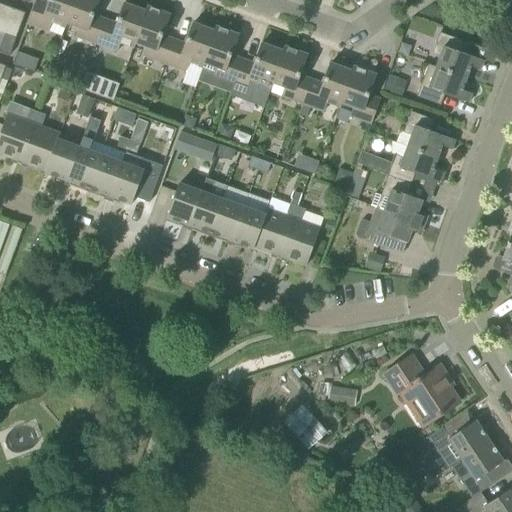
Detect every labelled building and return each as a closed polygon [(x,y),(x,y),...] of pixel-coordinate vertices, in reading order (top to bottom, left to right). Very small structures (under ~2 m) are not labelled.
[(0,0),(0,32),(5,34),(16,38),(25,13),(0,4),(0,0)] [(49,0),(48,4),(37,0),(36,0),(28,24),(48,32),(53,19),(66,23),(66,21),(73,0),(49,0)] [(73,0),(66,21),(79,25),(75,37),(96,44),(105,20),(94,16),(99,0),(73,0)] [(116,24),(105,20),(96,44),(117,51),(120,43),(133,48),(135,43),(146,11),(124,3),(116,24)] [(165,64),(174,39),(163,35),(170,15),(148,7),(146,11),(135,43),(147,48),(144,57),(165,64)] [(185,43),(174,39),(165,64),(186,71),(189,63),(202,68),(204,63),(203,63),(204,61),(214,31),(192,24),(185,43)] [(212,77),(234,84),(243,59),(231,55),(238,35),(216,27),(214,31),(204,61),(217,65),(212,77)] [(436,67),(466,78),(470,67),(480,71),(484,61),(474,57),(478,47),(440,33),(432,54),(440,56),(436,67)] [(16,38),(5,34),(0,46),(0,52),(9,56),(16,38)] [(397,51),(407,55),(410,45),(401,42),(397,51)] [(254,63),(243,59),(234,84),(255,91),(258,83),(270,88),(272,83),(283,51),(261,44),(254,63)] [(283,51),(272,83),(284,88),(281,97),(302,104),(311,79),(300,75),(307,55),(285,47),(283,51)] [(13,63),(33,70),(38,59),(18,52),(13,63)] [(323,83),(311,79),(302,104),(324,112),(327,103),(339,108),(340,103),(352,71),(330,64),(323,83)] [(369,96),(376,75),(353,67),(352,71),(340,103),(353,108),(350,116),(371,124),(380,99),(369,96)] [(462,90),(466,78),(436,67),(432,79),(424,76),(417,97),(440,105),(444,95),(468,103),(472,94),(462,90)] [(86,74),(80,88),(114,101),(119,86),(86,74)] [(392,96),(398,79),(389,76),(383,93),(392,96)] [(91,116),(92,97),(77,96),(76,115),(91,116)] [(19,164),(38,113),(30,110),(26,122),(7,115),(0,133),(0,154),(12,159),(11,162),(19,164)] [(434,121),(427,118),(412,112),(404,132),(398,135),(395,142),(406,146),(438,157),(441,146),(451,150),(455,140),(431,131),(434,121)] [(46,171),(57,139),(60,134),(41,127),(46,115),(38,113),(19,164),(26,167),(27,164),(46,171)] [(100,121),(90,117),(79,147),(65,184),(75,188),(87,191),(100,155),(89,151),(100,121)] [(117,147),(126,150),(130,140),(120,137),(117,147)] [(79,147),(57,139),(46,171),(45,173),(57,178),(56,181),(65,184),(79,147)] [(140,144),(130,140),(126,150),(136,154),(140,144)] [(200,159),(210,163),(216,146),(206,142),(200,159)] [(433,169),(438,157),(406,146),(402,157),(396,155),(389,175),(412,184),(416,186),(420,176),(439,183),(443,173),(433,169)] [(386,172),(390,159),(360,152),(357,164),(386,172)] [(122,163),(100,155),(87,191),(99,196),(108,200),(122,163)] [(257,170),(261,160),(251,157),(247,167),(257,170)] [(271,164),(261,160),(257,170),(267,174),(271,164)] [(122,163),(108,200),(118,203),(119,200),(131,205),(144,171),(122,163)] [(363,183),(367,172),(355,168),(351,179),(363,183)] [(407,195),(412,184),(389,175),(381,196),(375,193),(371,206),(375,208),(375,207),(424,225),(427,216),(417,213),(422,200),(407,195)] [(201,192),(187,229),(197,232),(197,231),(210,235),(222,200),(210,195),(215,182),(206,179),(201,192)] [(187,229),(201,192),(179,184),(167,218),(179,222),(178,226),(187,229)] [(222,200),(210,235),(221,240),(221,241),(230,245),(244,207),(222,200)] [(265,215),(253,247),(272,254),(271,256),(279,259),(298,207),(290,204),(285,216),(267,210),(265,215)] [(253,247),(265,215),(244,207),(230,245),(239,248),(241,245),(253,249),(253,247)] [(298,207),(279,259),(286,262),(287,259),(306,266),(320,229),(301,222),(305,210),(298,207)] [(421,234),(424,225),(375,207),(375,208),(371,218),(370,223),(363,221),(361,221),(356,235),(357,237),(388,249),(392,238),(406,243),(411,231),(421,234)] [(0,216),(0,268),(7,270),(23,224),(0,216)] [(511,272),(507,287),(511,286),(511,233),(501,260),(511,263),(511,272)] [(421,428),(459,403),(443,380),(447,377),(439,366),(424,375),(411,356),(384,375),(397,394),(398,394),(421,428)] [(355,402),(356,388),(331,386),(329,400),(355,402)] [(306,448),(326,433),(304,404),(284,420),(306,448)] [(444,455),(451,466),(461,459),(462,460),(489,441),(475,421),(459,431),(452,421),(430,436),(444,455)] [(451,466),(459,479),(472,498),(481,493),(494,484),(486,473),(503,462),(489,441),(462,460),(461,459),(451,466)] [(511,511),(511,489),(511,488),(488,503),(481,493),(472,498),(463,505),(467,511),(511,511)]
